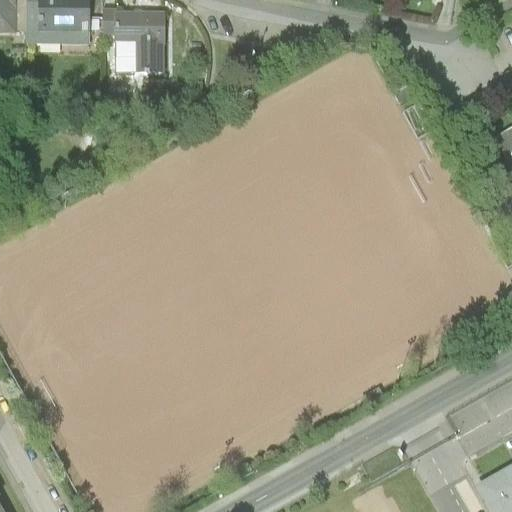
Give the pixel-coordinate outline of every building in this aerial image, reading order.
[(0,0),(0,38),(13,39),(13,0),(0,0)] [(90,60),(90,0),(26,0),(26,60),(90,60)] [(166,74),(167,13),(111,12),(110,72),(166,74)] [(511,132),(494,143),(511,176),(511,132)] [(511,511),(511,486),(508,480),(485,493),(495,510),(502,506),(505,511),(511,511)] [(0,511),(13,511),(2,491),(0,492),(0,511)]
